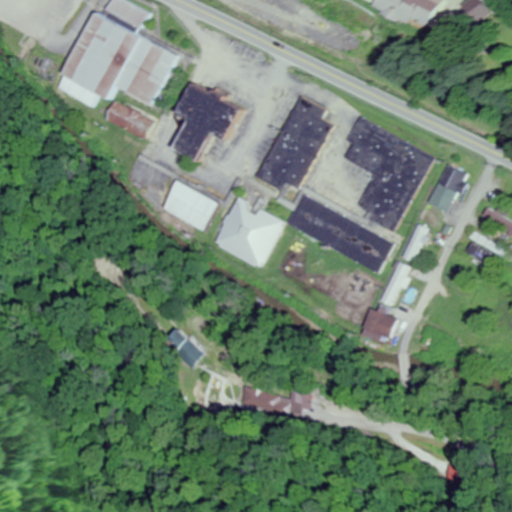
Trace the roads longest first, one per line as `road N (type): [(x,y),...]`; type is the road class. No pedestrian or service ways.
road 1 (primary): [(511,161),(172,0)]
road 2 (residential): [(292,57),(332,0),(451,6),(511,70)]
road 3 (residential): [(491,151),(405,355)]
